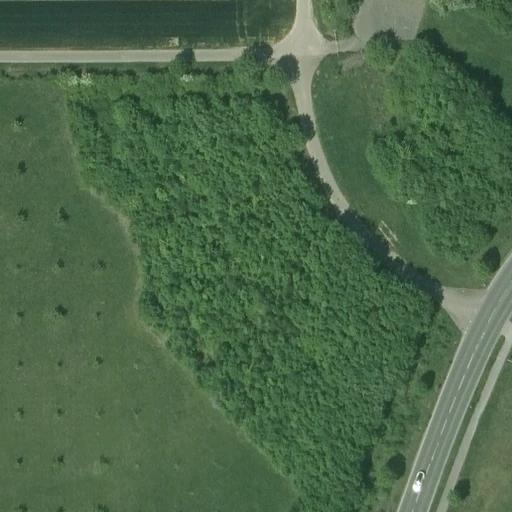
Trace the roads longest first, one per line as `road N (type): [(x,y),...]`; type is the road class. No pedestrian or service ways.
road 1 (track): [(509,331),(401,273),(361,236),(323,179),(308,136),(301,54)]
road 2 (track): [(0,59),(301,54)]
road 3 (secondary): [(411,511),(511,277)]
road 4 (track): [(301,54),(383,37),(384,0)]
